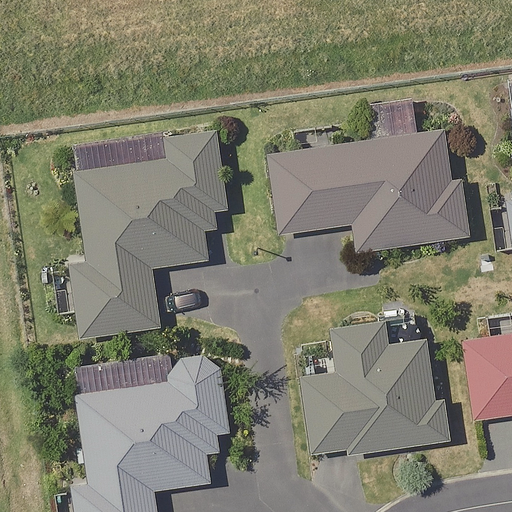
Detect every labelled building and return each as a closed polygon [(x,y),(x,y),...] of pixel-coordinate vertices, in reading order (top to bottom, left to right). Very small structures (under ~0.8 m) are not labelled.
[(469,238),(454,132),(428,136),(422,96),(370,104),(376,143),(272,159),(283,236),(354,226),(358,254),(469,238)] [(150,270),(212,261),(208,233),(214,232),(211,207),(227,205),(217,134),(170,140),(75,154),(91,265),(73,268),(83,339),(158,328),(150,270)] [(511,311),(493,315),(497,337),(464,344),(479,424),(511,418),(511,311)] [(387,350),(383,319),(333,325),(339,377),(305,381),(313,448),(444,433),(434,344),(387,350)] [(219,350),(74,371),(84,443),(79,444),(82,467),(90,466),(94,488),(76,490),(79,511),(161,511),(159,495),(213,487),(209,459),(223,457),(220,435),(231,434),(219,350)]
